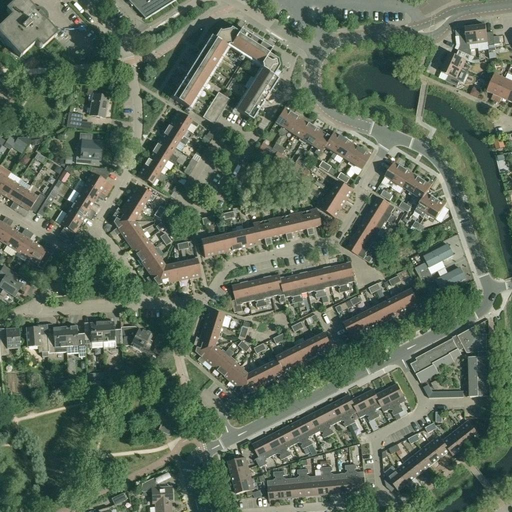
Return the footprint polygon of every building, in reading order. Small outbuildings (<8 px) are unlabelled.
[(40,47),(41,46),(42,46),(54,35),(42,22),(45,19),(46,18),(46,17),(46,15),(46,14),(45,13),(44,11),(42,9),(41,8),(38,8),(36,8),(40,11),(34,16),(31,13),(33,11),(21,0),(16,0),(7,9),(5,10),(11,16),(0,26),(0,36),(18,56),(34,41),(40,47)] [(127,0),(146,19),(176,0),(127,0)] [(487,33),(486,25),(475,26),(478,43),(488,42),(488,46),(495,45),(494,37),(493,32),(487,33)] [(459,36),(459,37),(460,46),(459,50),(471,56),(470,44),(478,43),(475,26),(465,27),(459,28),(460,36),(459,36)] [(252,120),(278,79),(277,78),(280,72),(277,70),(279,66),(277,60),(268,54),(272,49),(240,29),(238,33),(231,28),(230,29),(221,31),(219,30),(214,38),(211,36),(172,98),(188,108),(227,45),(230,45),(261,64),(262,69),(236,110),(252,120)] [(456,56),(450,53),(445,63),(461,70),(465,60),(472,63),(473,59),(474,57),(471,56),(459,50),(456,56)] [(460,81),(457,79),(461,70),(445,63),(441,72),(448,75),(446,81),(457,87),(460,81)] [(491,99),(495,101),(505,79),(495,74),(487,92),(493,95),(491,99)] [(495,101),(499,103),(501,98),(508,101),(511,91),(511,81),(505,79),(495,101)] [(87,94),(93,95),(89,115),(104,118),(108,97),(98,96),(99,89),(88,87),(87,94)] [(216,97),(227,104),(230,100),(218,93),(216,97)] [(227,104),(216,97),(213,101),(225,108),(227,104)] [(210,105),(222,112),(225,108),(213,101),(210,105)] [(222,112),(210,105),(208,109),(219,116),(222,112)] [(275,123),(282,127),(278,132),(279,135),(280,136),(294,114),(284,108),(275,123)] [(205,113),(217,120),(219,116),(208,109),(205,113)] [(199,125),(178,112),(172,121),(186,130),(190,124),(196,128),(199,125)] [(217,120),(205,113),(203,118),(214,125),(217,120)] [(287,131),(294,135),(303,120),(294,114),(280,136),(283,137),(285,136),(287,131)] [(65,128),(77,130),(79,117),(68,115),(65,128)] [(294,135),(303,140),(305,137),(312,126),(303,120),(294,135)] [(182,136),(186,130),(172,121),(166,130),(179,138),(183,140),(185,138),(182,136)] [(303,140),(312,146),(318,137),(321,132),(312,126),(305,137),(303,140)] [(166,130),(160,140),(175,149),(179,142),(180,144),(183,140),(179,138),(166,130)] [(207,136),(212,140),(215,135),(209,132),(207,136)] [(322,152),(325,147),(324,147),(330,137),(321,132),(318,137),(312,146),(322,152)] [(325,147),(334,152),(342,138),(333,132),(330,137),(324,147),(325,147)] [(76,158),(75,164),(91,165),(92,160),(100,160),(102,143),(91,141),(91,135),(80,134),(80,141),(82,141),(80,158),(76,158)] [(334,152),(343,158),(352,144),(342,138),(334,152)] [(502,138),(493,141),(496,150),(505,148),(502,138)] [(171,155),(175,149),(160,140),(154,149),(176,162),(178,159),(171,155)] [(262,154),(267,157),(272,149),(267,146),(263,143),(257,152),(262,155),(262,154)] [(343,158),(352,164),(361,150),(352,144),(343,158)] [(154,149),(149,158),(163,167),(167,161),(174,165),(176,162),(154,149)] [(195,155),(201,158),(204,153),(198,150),(195,155)] [(361,170),(370,156),(361,150),(352,164),(361,170)] [(272,160),(271,161),(276,164),(282,154),(277,152),(272,160)] [(38,154),(34,159),(41,163),(45,158),(38,154)] [(280,166),(285,169),(290,161),(285,158),(286,157),(282,154),(276,164),(280,166)] [(149,158),(143,167),(164,180),(166,177),(160,173),(163,167),(149,158)] [(394,162),(385,177),(390,180),(387,185),(392,188),(393,185),(404,168),(394,162)] [(290,172),(294,175),(299,166),(295,163),(290,172)] [(323,170),(328,173),(331,167),(326,164),(323,170)] [(0,188),(7,178),(10,173),(0,166),(0,188)] [(54,171),(59,175),(62,169),(57,166),(54,171)] [(152,185),(156,179),(158,181),(160,178),(164,180),(143,167),(137,176),(152,185)] [(89,172),(92,173),(85,184),(106,196),(112,186),(102,180),(105,174),(108,176),(111,172),(111,170),(92,168),(89,172)] [(189,177),(192,172),(187,168),(184,173),(189,177)] [(398,185),(404,189),(413,174),(404,168),(393,185),(397,187),(398,185)] [(305,170),(300,178),(304,181),(304,180),(306,176),(309,172),(305,169),(305,170)] [(404,189),(410,192),(408,195),(411,197),(422,180),(413,174),(404,189)] [(8,179),(7,178),(0,188),(0,197),(1,195),(8,199),(17,184),(16,184),(19,180),(10,175),(8,179)] [(58,180),(64,184),(67,179),(61,175),(58,180)] [(349,179),(344,176),(341,181),(346,184),(349,179)] [(416,196),(422,200),(427,193),(434,182),(430,180),(428,184),(422,180),(411,197),(415,199),(416,196)] [(352,191),(337,181),(331,191),(346,200),(352,191)] [(308,183),(305,187),(310,191),(313,186),(308,183)] [(11,209),(14,211),(18,205),(27,191),(17,184),(8,199),(15,203),(11,209)] [(103,200),(106,196),(85,184),(79,194),(94,203),(98,197),(103,200)] [(153,196),(151,194),(136,185),(130,195),(145,204),(149,198),(151,199),(153,196)] [(178,195),(181,190),(175,186),(172,191),(178,195)] [(44,198),(45,196),(40,193),(37,197),(27,191),(18,205),(29,212),(31,208),(36,211),(44,198)] [(331,191),(326,200),(340,209),(346,200),(331,191)] [(385,199),(389,201),(393,196),(388,193),(385,199)] [(417,208),(423,212),(422,214),(425,216),(436,199),(427,193),(422,200),(417,208)] [(79,194),(73,204),(93,217),(96,213),(90,209),(94,203),(79,194)] [(143,212),(141,210),(145,204),(130,195),(125,204),(140,213),(139,214),(141,215),(143,212)] [(395,208),(379,198),(372,208),(395,223),(398,218),(394,216),(394,217),(391,215),(392,214),(391,214),(395,208)] [(430,216),(436,220),(441,223),(449,210),(444,207),(447,202),(444,200),(442,203),(436,199),(425,216),(429,218),(430,216)] [(320,209),(334,219),(340,209),(326,200),(320,209)] [(50,204),(45,201),(38,212),(43,215),(50,204)] [(73,204),(66,214),(81,223),(85,217),(91,220),(93,217),(73,204)] [(134,222),(139,214),(140,213),(125,204),(121,211),(118,209),(116,212),(134,222)] [(372,208),(366,218),(382,228),(385,223),(386,223),(387,222),(389,223),(389,225),(392,227),(395,223),(372,208)] [(320,226),(317,211),(316,209),(305,212),(311,236),(314,235),(312,228),(320,226)] [(116,236),(120,234),(119,232),(134,222),(116,212),(113,217),(115,219),(113,223),(117,229),(113,231),(116,236)] [(299,231),(306,229),(308,236),(311,236),(305,212),(295,214),(299,231)] [(66,238),(70,231),(74,234),(81,223),(66,214),(60,225),(65,228),(61,234),(66,238)] [(291,233),(292,232),(299,231),(295,214),(284,217),(290,240),(293,240),(291,233)] [(0,234),(9,220),(5,217),(2,223),(0,221),(0,234)] [(278,236),(285,234),(287,241),(290,240),(284,217),(274,219),(278,236)] [(366,218),(359,228),(382,243),(382,242),(384,244),(387,240),(381,236),(381,237),(379,236),(380,235),(378,234),(382,228),(366,218)] [(270,237),(272,237),(278,236),(274,219),(263,221),(269,245),(272,245),(270,237)] [(0,242),(5,245),(6,246),(7,246),(16,232),(9,227),(12,222),(9,220),(0,234),(0,242)] [(253,224),(253,227),(257,240),(264,239),(266,246),(269,245),(263,221),(253,224)] [(119,232),(120,234),(125,241),(142,230),(140,227),(138,228),(134,222),(119,232)] [(164,228),(160,224),(155,228),(159,232),(164,228)] [(425,227),(420,224),(417,230),(421,232),(425,227)] [(250,227),(250,229),(243,231),(247,248),(258,246),(257,240),(253,227),(250,227)] [(359,228),(353,238),(369,249),(373,243),(374,244),(375,243),(377,244),(376,245),(379,247),(382,243),(359,228)] [(14,256),(16,252),(17,253),(29,233),(26,230),(22,236),(16,232),(7,246),(15,251),(13,255),(14,256)] [(125,241),(132,250),(146,240),(142,234),(144,233),(142,230),(125,241)] [(243,231),(236,232),(236,231),(232,232),(237,250),(247,248),(243,231)] [(229,234),(222,236),(226,253),(237,250),(232,232),(229,232),(229,234)] [(17,253),(27,259),(36,244),(30,240),(33,235),(29,233),(17,253)] [(58,239),(66,243),(68,240),(59,235),(58,237),(58,239)] [(222,236),(215,237),(215,236),(211,237),(215,255),(226,253),(222,236)] [(205,258),(212,256),(215,255),(211,237),(208,237),(208,239),(201,241),(205,258)] [(347,249),(364,260),(369,263),(372,259),(369,256),(368,257),(366,256),(367,255),(366,254),(369,249),(353,238),(347,249)] [(150,246),(146,240),(132,250),(138,259),(154,248),(152,245),(150,246)] [(55,249),(46,243),(43,248),(36,244),(27,259),(37,265),(38,267),(41,269),(42,269),(55,249)] [(449,245),(424,257),(429,268),(435,265),(441,278),(449,274),(443,263),(455,257),(449,245)] [(158,257),(155,252),(157,251),(154,248),(138,259),(144,268),(159,258),(158,257)] [(421,256),(414,259),(421,270),(427,267),(421,256)] [(160,257),(158,257),(159,258),(144,268),(150,276),(150,277),(165,266),(161,261),(163,260),(160,257)] [(193,260),(186,262),(190,279),(201,277),(197,259),(197,258),(192,259),(193,260)] [(175,263),(175,264),(179,282),(190,279),(186,262),(179,263),(179,262),(175,263)] [(348,284),(355,282),(351,263),(339,266),(344,293),(350,291),(349,287),(348,288),(347,285),(349,285),(348,284)] [(171,283),(179,282),(175,264),(165,266),(169,288),(172,287),(171,283)] [(149,284),(154,281),(157,286),(162,285),(163,289),(169,288),(165,266),(150,277),(150,276),(146,279),(149,284)] [(338,287),(340,287),(340,289),(339,290),(340,294),(344,293),(339,266),(327,269),(331,288),(338,286),(338,287)] [(429,268),(428,269),(431,275),(437,272),(435,266),(429,269),(429,268)] [(15,282),(18,276),(4,267),(0,272),(0,281),(3,283),(0,286),(0,294),(3,297),(6,293),(14,297),(21,286),(15,282)] [(327,269),(315,271),(321,298),(327,297),(326,293),(324,293),(324,291),(325,290),(325,289),(331,288),(327,269)] [(423,279),(431,275),(428,269),(420,273),(423,279)] [(464,269),(454,275),(458,283),(469,278),(464,269)] [(315,293),(316,292),(317,295),(316,295),(316,299),(321,298),(315,271),(304,274),(308,293),(315,292),(315,293)] [(304,274),(292,277),(298,303),(304,302),(303,298),(301,298),(301,296),(302,296),(302,294),(308,293),(304,274)] [(431,275),(423,279),(426,285),(434,281),(431,275)] [(286,302),(285,298),(285,299),(279,276),(268,278),(272,297),(278,296),(279,297),(280,296),(281,299),(279,299),(280,303),(286,302)] [(291,298),(293,298),(293,300),(292,300),(293,304),(298,303),(292,277),(281,279),(280,276),(279,276),(285,299),(285,298),(291,297),(291,298)] [(268,278),(256,281),(262,307),(267,306),(266,302),(265,303),(264,300),(266,300),(266,299),(272,297),(268,278)] [(255,302),(257,302),(257,304),(256,304),(257,309),(262,307),(256,281),(244,284),(249,303),(255,301),(255,302)] [(232,301),(235,313),(242,312),(241,305),(242,305),(242,304),(249,303),(244,284),(232,286),(235,301),(232,301)] [(373,286),(368,288),(371,294),(376,292),(373,286)] [(412,290),(402,295),(409,311),(420,306),(412,290)] [(402,295),(392,300),(400,315),(409,311),(402,295)] [(353,306),(358,304),(355,298),(350,300),(353,306)] [(348,309),(353,307),(353,306),(350,300),(345,303),(348,309)] [(392,300),(383,304),(390,320),(400,315),(392,300)] [(345,303),(340,305),(343,311),(348,309),(345,303)] [(383,304),(373,309),(381,325),(390,320),(383,304)] [(373,309),(363,314),(371,330),(381,325),(373,309)] [(232,318),(226,316),(209,311),(206,321),(222,327),(229,328),(232,318)] [(363,314),(354,319),(362,334),(371,330),(363,314)] [(344,324),(352,339),(362,334),(354,319),(344,324)] [(219,337),(222,327),(206,321),(203,332),(219,337)] [(115,347),(121,347),(122,347),(121,330),(114,330),(113,322),(102,323),(103,343),(115,342),(115,347)] [(244,322),(241,333),(247,335),(248,329),(250,323),(244,322)] [(90,324),(91,335),(84,336),(84,337),(84,345),(85,350),(91,349),(103,348),(103,343),(102,323),(90,324)] [(79,360),(85,360),(85,357),(85,350),(84,345),(84,337),(77,338),(76,327),(64,328),(66,354),(78,353),(79,358),(79,360)] [(27,347),(38,347),(38,353),(42,353),(42,358),(47,357),(47,354),(48,354),(47,340),(47,339),(40,339),(39,328),(26,329),(27,347)] [(53,329),(53,340),(47,340),(48,354),(66,353),(64,328),(53,329)] [(139,329),(132,343),(131,328),(121,328),(121,330),(122,347),(130,346),(142,352),(143,349),(148,351),(152,342),(149,341),(153,334),(147,331),(147,333),(139,329)] [(474,328),(453,339),(459,351),(464,349),(466,354),(470,354),(471,358),(490,358),(489,353),(487,353),(487,335),(477,335),(474,328)] [(5,330),(6,341),(0,340),(0,352),(0,356),(9,355),(8,349),(20,348),(18,329),(5,330)] [(202,364),(205,361),(216,347),(219,337),(203,332),(200,339),(197,338),(194,347),(197,348),(196,353),(201,357),(198,361),(202,364)] [(333,349),(325,334),(315,339),(323,354),(333,349)] [(313,359),(323,354),(315,339),(305,344),(313,359)] [(453,339),(445,344),(453,360),(461,355),(459,351),(453,339)] [(304,364),(313,359),(305,344),(296,348),(304,364)] [(445,344),(436,348),(446,367),(454,362),(453,360),(445,344)] [(205,361),(213,367),(224,354),(216,347),(205,361)] [(294,369),(304,364),(296,348),(286,353),(294,369)] [(436,348),(427,353),(438,374),(437,371),(446,367),(436,348)] [(285,373),(294,369),(286,353),(277,358),(285,373)] [(427,353),(418,358),(429,379),(438,374),(427,353)] [(213,367),(221,374),(232,361),(224,354),(213,367)] [(278,361),(268,365),(276,381),(286,376),(285,373),(277,358),(276,358),(278,361)] [(411,365),(420,383),(429,379),(418,358),(416,359),(417,361),(411,365)] [(490,358),(471,358),(469,358),(469,368),(490,368),(490,358)] [(221,374),(229,381),(241,368),(232,361),(221,374)] [(268,365),(258,370),(266,386),(276,381),(268,365)] [(229,381),(237,388),(249,375),(241,368),(229,381)] [(490,378),(490,368),(469,368),(469,378),(490,378)] [(238,395),(241,391),(246,396),(250,394),(252,397),(261,393),(259,390),(266,386),(258,370),(249,375),(237,388),(234,391),(238,395)] [(490,388),(490,378),(469,378),(469,388),(490,388)] [(439,379),(433,381),(437,391),(442,388),(439,379)] [(397,385),(386,390),(399,414),(403,411),(400,405),(406,402),(397,385)] [(470,398),(473,398),(473,400),(477,400),(477,398),(491,397),(490,388),(469,388),(470,398)] [(375,411),(381,408),(382,407),(376,396),(373,390),(362,396),(375,419),(379,417),(375,411)] [(384,413),(390,410),(394,416),(399,414),(386,390),(376,396),(382,407),(381,408),(384,413)] [(429,399),(433,399),(437,399),(437,393),(433,393),(431,390),(426,394),(429,399)] [(349,396),(338,401),(350,425),(355,423),(352,416),(357,413),(358,413),(352,401),(349,396)] [(360,418),(366,415),(370,422),(375,419),(362,396),(352,401),(358,413),(357,413),(360,418)] [(338,401),(327,407),(336,424),(342,421),(346,427),(350,425),(338,401)] [(330,427),(333,425),(336,424),(327,407),(317,412),(329,436),(334,434),(330,427)] [(315,435),(321,432),(324,438),(329,436),(317,412),(306,418),(315,435)] [(165,415),(158,431),(169,436),(176,420),(165,415)] [(313,445),(309,438),(315,435),(306,418),(296,423),(308,447),(310,452),(315,450),(312,445),(313,445)] [(468,422),(459,429),(470,443),(479,436),(468,422)] [(293,446),(299,443),(303,450),(308,447),(296,423),(285,429),(293,446)] [(288,449),(293,446),(285,429),(274,434),(287,458),(291,456),(288,449)] [(459,429),(451,435),(462,450),(470,443),(459,429)] [(270,458),(278,454),(281,461),(287,458),(274,434),(261,441),(270,458)] [(462,450),(451,435),(443,442),(442,442),(450,452),(449,452),(453,457),(462,450)] [(441,458),(449,452),(450,452),(442,442),(443,442),(439,437),(430,444),(441,458)] [(267,465),(265,460),(270,458),(261,441),(252,446),(258,459),(256,460),(260,468),(267,465)] [(430,444),(421,450),(433,465),(441,458),(430,444)] [(421,450),(413,457),(424,471),(433,465),(421,450)] [(228,463),(231,474),(249,469),(246,458),(236,461),(235,456),(229,457),(230,462),(228,463)] [(413,457),(404,464),(415,478),(424,471),(413,457)] [(404,464),(396,470),(407,485),(415,478),(404,464)] [(346,474),(339,475),(341,494),(353,493),(351,466),(345,467),(346,474)] [(366,492),(364,473),(357,474),(356,466),(351,466),(353,493),(366,492)] [(322,476),(316,477),(317,496),(329,495),(327,468),(321,469),(322,476)] [(339,475),(333,475),(332,468),(327,468),(329,495),(341,494),(339,475)] [(231,474),(234,484),(251,479),(249,469),(231,474)] [(298,479),(292,479),(293,498),(305,497),(303,470),(297,471),(298,479)] [(316,477),(309,478),(308,470),(303,470),(305,497),(317,496),(316,477)] [(398,492),(407,485),(396,470),(387,477),(398,492)] [(292,479),(285,480),(284,472),(279,473),(282,499),(293,498),(292,479)] [(267,481),(269,500),(282,499),(279,473),(273,473),(274,481),(267,481)] [(164,484),(174,481),(172,474),(162,477),(164,484)] [(171,488),(156,489),(155,478),(142,484),(142,492),(151,492),(152,504),(155,504),(155,511),(170,511),(170,503),(172,503),(171,488)] [(254,490),(251,479),(234,484),(236,495),(246,492),(247,497),(253,496),(252,491),(254,490)] [(126,500),(123,494),(111,499),(115,506),(126,500)]
